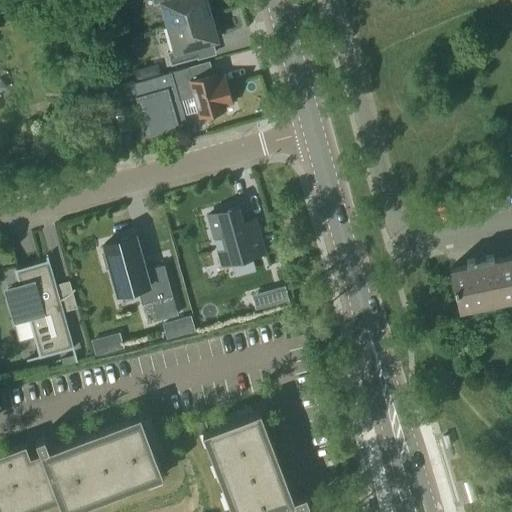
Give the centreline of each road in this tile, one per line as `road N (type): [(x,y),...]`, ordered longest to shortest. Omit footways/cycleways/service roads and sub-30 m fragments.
road 1 (residential): [(0,218),(312,131)]
road 2 (secondary): [(395,428),(312,131)]
road 3 (residential): [(404,236),(331,0)]
road 4 (secondary): [(312,131),(275,0)]
